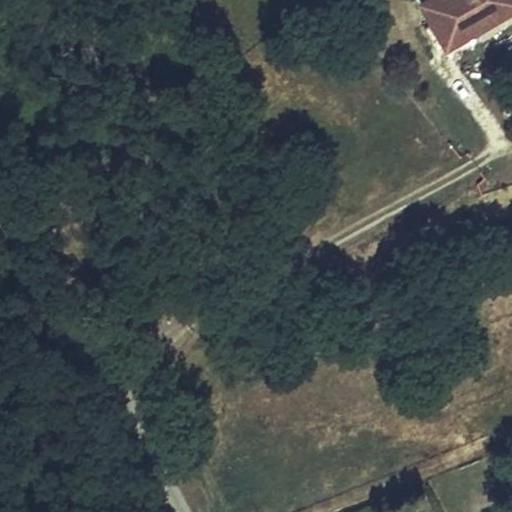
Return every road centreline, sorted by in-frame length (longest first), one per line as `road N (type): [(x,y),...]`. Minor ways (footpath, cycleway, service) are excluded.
road 1 (track): [(145,428),(135,401),(175,326),(270,259),(368,218),(480,156),(498,130),(482,61)]
road 2 (track): [(135,401),(83,297),(0,214)]
